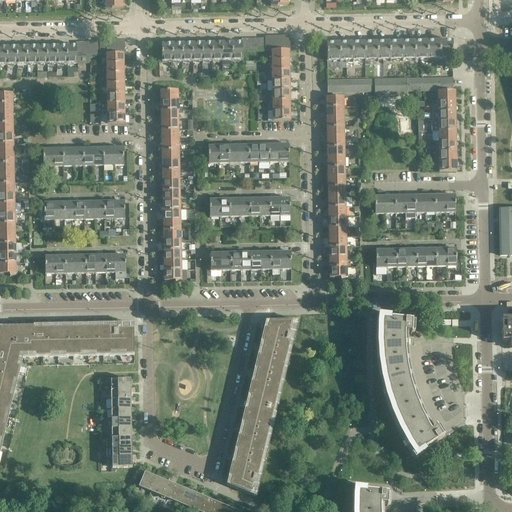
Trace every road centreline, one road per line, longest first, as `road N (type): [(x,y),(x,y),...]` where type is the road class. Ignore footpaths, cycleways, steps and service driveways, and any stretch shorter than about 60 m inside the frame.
road 1 (unclassified): [(249,304),(209,465),(150,441),(144,306)]
road 2 (residential): [(144,306),(139,29)]
road 3 (residential): [(313,303),(307,27)]
road 4 (residential): [(481,300),(479,40)]
road 5 (residential): [(487,496),(481,300)]
road 6 (residential): [(479,22),(307,27)]
road 7 (residential): [(481,300),(313,303)]
road 8 (residential): [(307,27),(139,29)]
road 9 (residential): [(144,306),(0,309)]
road 10 (residential): [(139,29),(0,30)]
